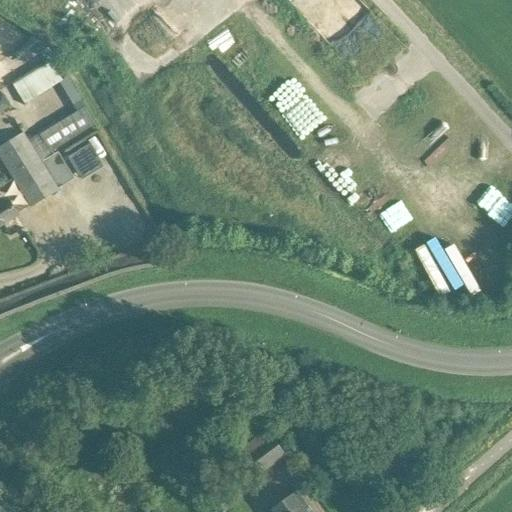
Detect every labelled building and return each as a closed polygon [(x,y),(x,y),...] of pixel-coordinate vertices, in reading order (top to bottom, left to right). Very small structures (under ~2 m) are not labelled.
[(358,64),(390,35),(369,12),(359,21),(368,30),(346,50),(358,64)] [(63,79),(60,80),(80,111),(86,106),(68,75),(63,79)] [(3,94),(0,96),(0,112),(11,106),(3,94)] [(62,167),(41,134),(30,141),(24,133),(0,148),(0,155),(32,207),(59,190),(50,175),(62,167)] [(0,226),(4,224),(3,223),(17,214),(8,201),(0,206),(0,226)] [(134,206),(109,223),(120,239),(144,222),(134,206)] [(245,457),(258,475),(285,455),(272,438),(245,457)] [(269,511),(312,511),(297,491),(269,511)]
